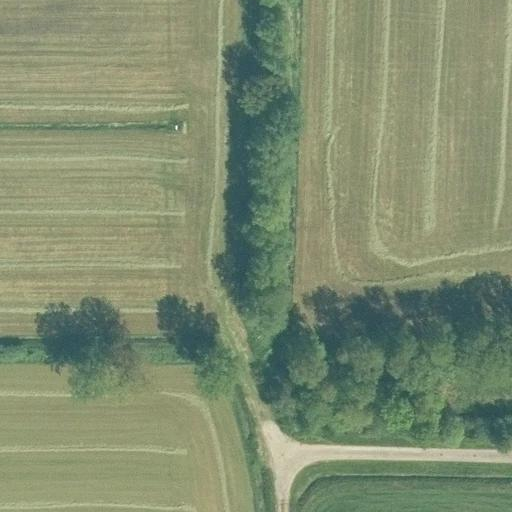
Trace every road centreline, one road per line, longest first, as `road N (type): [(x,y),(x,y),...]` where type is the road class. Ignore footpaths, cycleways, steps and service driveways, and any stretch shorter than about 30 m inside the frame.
road 1 (unclassified): [(511,453),(280,448)]
road 2 (track): [(229,331),(280,448),(280,511)]
